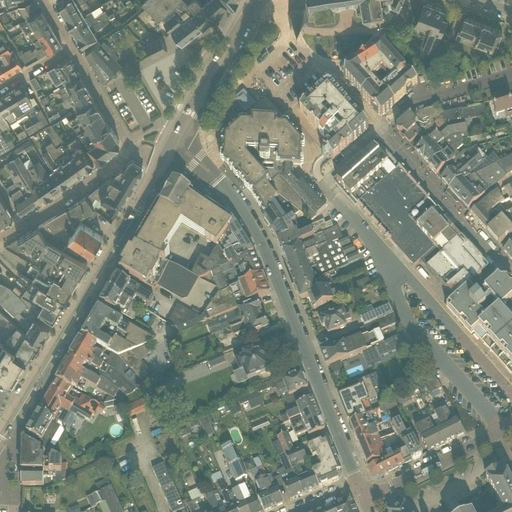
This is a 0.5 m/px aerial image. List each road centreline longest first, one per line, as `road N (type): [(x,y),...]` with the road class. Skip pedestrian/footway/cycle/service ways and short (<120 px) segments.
road 1 (residential): [(358,484),(258,236),(216,180)]
road 2 (secondary): [(0,443),(156,180)]
road 3 (residential): [(0,236),(130,146),(71,46)]
road 4 (residential): [(369,237),(405,320),(502,430)]
road 5 (residential): [(511,396),(369,237)]
road 6 (residential): [(364,499),(502,430)]
road 7 (residential): [(380,130),(403,109),(511,74)]
